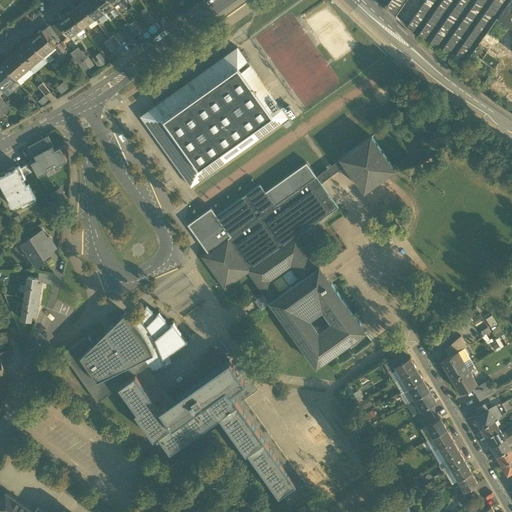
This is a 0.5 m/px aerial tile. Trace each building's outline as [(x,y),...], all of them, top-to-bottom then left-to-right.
[(95,0),(86,0),(83,3),(93,17),(94,18),(98,16),(97,14),(103,10),(95,0)] [(110,0),(95,0),(103,10),(104,11),(106,10),(108,9),(107,7),(113,3),(110,0)] [(387,0),(386,3),(385,3),(384,5),(395,16),(405,0),(387,0)] [(83,3),(71,11),(81,26),(82,27),(89,22),(88,21),(93,17),(83,3)] [(114,4),(113,3),(107,7),(108,9),(106,10),(112,18),(119,12),(114,4)] [(143,14),(151,23),(155,20),(148,10),(143,14)] [(76,30),(81,26),(71,11),(58,20),(63,27),(65,31),(69,36),(77,31),(76,30)] [(51,26),(58,35),(65,31),(63,27),(58,20),(51,26)] [(133,21),(128,24),(136,34),(140,31),(133,21)] [(50,24),(43,30),(54,43),(60,38),(58,35),(51,26),(50,24)] [(131,38),(136,34),(128,24),(124,28),(131,38)] [(30,40),(43,55),(55,44),(54,44),(54,43),(43,30),(42,29),(30,40)] [(490,50),(498,39),(488,32),(480,43),(490,50)] [(113,35),(109,38),(116,48),(120,44),(113,35)] [(111,51),(116,48),(109,38),(104,42),(111,51)] [(20,48),(16,51),(29,66),(43,55),(30,40),(24,44),(20,47),(20,48)] [(55,43),(54,44),(55,44),(43,55),(49,62),(62,51),(55,43)] [(141,115),(191,185),(287,117),(237,46),(141,115)] [(70,52),(78,64),(83,60),(86,58),(78,47),(70,52)] [(7,59),(3,63),(15,78),(29,66),(16,51),(11,56),(10,55),(6,59),(7,59)] [(100,51),(92,55),(96,65),(105,62),(100,51)] [(89,67),(83,60),(78,64),(83,71),(89,67)] [(0,87),(2,89),(15,78),(3,63),(0,64),(0,87)] [(60,92),(68,86),(64,80),(56,85),(60,92)] [(38,86),(46,95),(50,91),(43,82),(38,86)] [(0,116),(10,108),(0,96),(0,116)] [(294,113),(289,104),(284,108),(290,116),(294,113)] [(48,135),(28,145),(34,156),(35,156),(53,146),(54,146),(48,135)] [(341,157),(345,163),(364,189),(394,168),(370,136),(341,157)] [(55,149),(53,146),(35,156),(37,159),(27,164),(31,171),(35,169),(38,175),(46,171),(48,175),(56,171),(53,167),(67,159),(64,153),(68,151),(64,144),(55,149)] [(341,157),(316,176),(321,182),(345,163),(341,157)] [(307,161),(265,191),(275,204),(316,175),(307,161)] [(19,165),(0,175),(0,185),(11,206),(21,201),(23,205),(36,198),(28,184),(26,186),(22,179),(25,177),(24,174),(31,171),(27,164),(21,168),(19,165)] [(248,270),(271,301),(280,295),(269,280),(290,265),(301,279),(319,267),(297,235),(338,206),(321,182),(316,176),(316,175),(275,204),(265,191),(260,184),(216,215),(231,235),(207,252),(202,256),(225,287),(248,270)] [(211,207),(187,224),(207,252),(231,235),(216,215),(211,207)] [(12,221),(7,213),(0,216),(0,223),(2,227),(12,221)] [(47,237),(42,230),(21,243),(35,265),(44,259),(43,257),(50,253),(49,251),(48,251),(42,241),(47,238),(47,237)] [(48,251),(49,251),(55,247),(49,236),(47,237),(47,238),(42,241),(48,251)] [(271,301),(301,345),(318,333),(307,317),(321,307),(332,323),(350,310),(319,267),(301,279),(280,295),(271,301)] [(28,276),(25,298),(38,300),(41,284),(36,283),(37,278),(28,276)] [(38,300),(25,298),(21,319),(31,321),(32,315),(35,316),(38,300)] [(147,306),(134,321),(140,329),(148,340),(153,353),(144,357),(153,371),(164,365),(164,366),(165,366),(165,365),(169,363),(167,356),(187,342),(173,323),(170,325),(159,312),(156,315),(147,306)] [(350,310),(332,323),(318,333),(301,345),(316,365),(364,331),(350,310)] [(173,399),(153,371),(144,357),(153,353),(148,340),(140,329),(134,321),(129,316),(125,312),(91,344),(85,337),(63,352),(97,401),(119,386),(137,411),(135,412),(153,438),(158,435),(169,451),(219,416),(246,453),(248,451),(279,495),(282,493),(289,504),(310,489),(301,478),(295,482),(229,391),(251,376),(244,366),(238,371),(229,359),(173,399)] [(0,351),(1,351),(9,348),(11,347),(7,334),(6,331),(8,329),(4,318),(0,320),(0,351)] [(445,348),(449,354),(458,349),(458,350),(464,347),(467,345),(460,334),(445,348)] [(0,356),(3,367),(13,359),(9,348),(7,340),(0,342),(0,349),(1,351),(0,351),(0,356)] [(464,347),(458,350),(464,360),(469,357),(464,347)] [(468,367),(464,360),(458,350),(458,349),(449,354),(441,359),(451,376),(468,367)] [(384,363),(388,370),(395,366),(404,360),(399,353),(384,363)] [(395,366),(401,377),(417,368),(410,357),(404,360),(395,366)] [(473,363),(469,357),(464,360),(468,367),(473,363)] [(468,367),(451,376),(460,392),(477,382),(468,367)] [(401,377),(408,388),(423,379),(417,368),(401,377)] [(408,388),(414,398),(429,390),(423,379),(408,388)] [(473,388),(479,399),(494,391),(491,385),(486,387),(483,382),(473,388)] [(436,401),(429,390),(414,398),(421,410),(428,405),(436,401)] [(511,407),(508,400),(502,403),(507,411),(511,408),(511,407)] [(477,407),(480,413),(488,409),(484,403),(477,407)] [(416,412),(420,419),(432,412),(428,405),(421,410),(416,412)] [(495,405),(488,409),(494,419),(501,415),(495,405)] [(494,419),(488,409),(480,413),(474,417),(480,427),(494,419)] [(436,419),(432,412),(420,419),(424,426),(426,425),(436,419)] [(426,425),(433,436),(446,428),(440,417),(436,419),(426,425)] [(499,428),(494,419),(480,427),(485,435),(499,428)] [(511,431),(510,427),(501,432),(504,437),(511,432),(511,431)] [(433,436),(439,447),(453,439),(446,428),(433,436)] [(491,445),(504,437),(501,432),(499,428),(485,435),(491,445)] [(510,447),(507,442),(504,437),(491,445),(496,454),(510,447)] [(439,447),(445,458),(459,450),(453,439),(439,447)] [(501,463),(511,456),(511,451),(510,447),(496,454),(501,463)] [(445,458),(452,469),(465,461),(459,450),(445,458)] [(511,456),(501,463),(507,473),(511,470),(511,456)] [(452,469),(458,480),(472,472),(465,461),(452,469)] [(294,481),(299,477),(291,464),(285,468),(294,481)] [(478,483),(472,472),(458,480),(464,491),(478,483)] [(70,511),(68,510),(67,511),(36,511),(5,491),(0,498),(0,510),(2,511),(70,511)]
